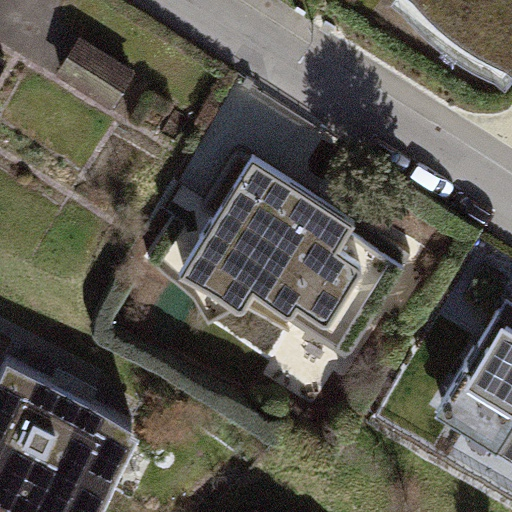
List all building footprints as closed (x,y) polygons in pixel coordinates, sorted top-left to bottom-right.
[(511,77),(511,0),(393,0),(388,7),(501,91),(511,77)] [(135,70),(78,33),(55,72),(112,110),(135,70)] [(0,50),(0,70),(8,55),(0,50)] [(191,203),(148,252),(220,302),(246,269),(325,316),(371,251),(311,215),(326,193),(239,139),(200,208),(191,203)] [(511,299),(504,294),(432,412),(511,462),(511,299)] [(3,358),(0,363),(0,511),(90,511),(135,430),(3,358)]
